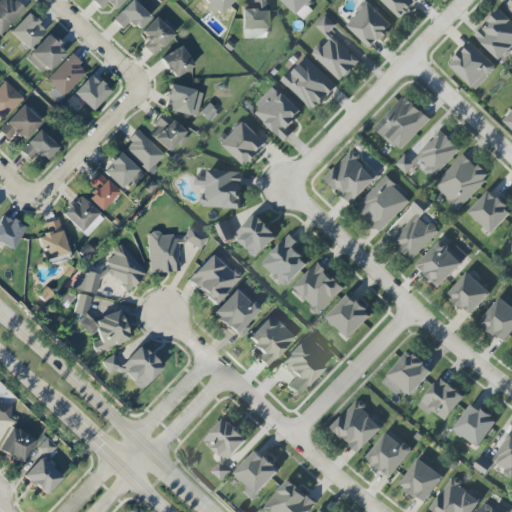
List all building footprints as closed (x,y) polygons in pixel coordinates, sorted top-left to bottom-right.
[(0,34),(23,11),(11,0),(1,0),(0,1),(0,34)] [(125,0),(91,0),(101,9),(108,2),(116,10),(125,0)] [(129,22),(138,30),(151,17),(132,0),(131,0),(112,20),(122,30),(129,22)] [(217,17),(233,0),(199,0),(200,0),(217,17)] [(242,39),(268,38),(266,0),(253,0),(251,0),(252,6),(241,6),(242,39)] [(312,0),(280,0),(303,21),(313,11),(307,6),(312,0)] [(380,0),(401,19),(419,0),(380,0)] [(371,48),(392,25),(368,3),(347,27),(371,48)] [(499,62),(511,49),(511,21),(501,9),(474,35),(499,62)] [(9,33),(28,50),(46,31),(27,13),(9,33)] [(315,26),(325,36),(335,26),(325,16),(315,26)] [(148,42),(143,47),(154,57),(174,35),(155,17),(139,34),(148,42)] [(66,51),(48,34),(25,59),(43,75),(66,51)] [(359,61),(332,37),(323,47),(320,44),(310,54),(341,82),(359,61)] [(497,67),(470,43),(449,66),(476,90),(497,67)] [(161,56),(171,79),(193,69),(183,46),(161,56)] [(87,72),(69,55),(46,81),(63,97),(87,72)] [(336,87),(306,57),(282,81),(312,111),(336,87)] [(73,94),(91,112),(110,92),(90,75),(73,94)] [(0,121),(0,122),(22,98),(4,81),(0,85),(0,121)] [(202,93),(169,85),(165,99),(170,100),(167,111),(196,118),(202,93)] [(252,112),(284,142),(293,132),(288,127),(302,112),(274,87),(252,112)] [(399,152),(430,121),(404,96),(374,128),(399,152)] [(200,114),(209,121),(217,112),(208,104),(200,114)] [(40,122),(22,105),(0,128),(0,132),(8,140),(15,133),(23,141),(40,122)] [(511,129),(511,112),(503,122),(511,129)] [(169,152),(175,144),(180,148),(189,136),(162,113),(153,124),(157,128),(150,136),(169,152)] [(222,145),(246,168),(272,140),(260,130),(256,134),(244,122),(222,145)] [(58,148),(39,130),(19,151),(28,159),(35,152),(45,162),(58,148)] [(123,148),(148,172),(164,155),(138,131),(123,148)] [(396,165),(406,174),(417,162),(434,178),(460,149),(439,131),(412,161),(405,154),(396,165)] [(101,171),(121,189),(138,170),(119,152),(101,171)] [(351,205),(376,179),(349,153),(325,179),(351,205)] [(432,187),(458,211),(489,177),(464,154),(432,187)] [(239,210),(242,173),(207,170),(207,177),(195,176),(194,186),(203,186),(202,207),(239,210)] [(118,192),(97,173),(88,183),(95,190),(87,198),(101,211),(118,192)] [(411,201),(385,176),(354,209),(380,233),(411,201)] [(511,213),(489,191),(468,213),(491,235),(511,213)] [(86,237),(103,219),(79,196),(61,214),(86,237)] [(411,261),(439,231),(430,223),(428,226),(419,218),(425,213),(420,209),(390,242),(411,261)] [(24,226),(1,215),(0,217),(0,243),(14,250),(24,226)] [(277,239),(257,215),(235,233),(225,220),(214,229),(226,244),(235,236),(253,258),(277,239)] [(37,237),(45,260),(68,252),(57,220),(45,224),(48,233),(37,237)] [(149,274),(179,272),(178,256),(178,254),(178,250),(181,243),(186,243),(201,250),(207,237),(188,228),(183,238),(176,239),(169,235),(163,235),(158,233),(147,233),(149,274)] [(309,265),(296,252),(301,247),(290,235),(261,263),(284,287),(309,265)] [(463,262),(440,241),(415,267),(438,289),(463,262)] [(146,274),(121,246),(101,265),(126,292),(146,274)] [(239,279),(213,254),(187,280),(214,306),(239,279)] [(320,314),(344,288),(317,263),(293,289),(320,314)] [(95,295),(100,276),(80,270),(74,289),(95,295)] [(470,316),(490,294),(467,273),(447,295),(470,316)] [(250,328),(246,324),(260,309),(237,287),(212,314),(239,339),(250,328)] [(349,340),(371,316),(348,294),(326,318),(349,340)] [(85,295),(73,300),(79,317),(88,340),(89,340),(94,353),(129,341),(119,311),(94,320),(85,295)] [(507,343),(511,334),(511,307),(497,298),(480,326),(507,343)] [(294,338),(270,315),(247,339),(261,353),(256,358),(266,368),(294,338)] [(296,397),(324,368),(299,343),(278,364),(293,379),(285,387),(296,397)] [(162,368),(140,346),(121,364),(111,354),(101,364),(110,374),(117,367),(139,391),(162,368)] [(432,372),(408,351),(381,382),(396,395),(401,390),(410,397),(432,372)] [(429,416),(432,411),(445,421),(464,397),(440,377),(417,406),(429,416)] [(383,427),(356,401),(331,429),(358,454),(383,427)] [(0,420),(10,421),(11,405),(0,404),(0,420)] [(453,431),(478,448),(497,421),(472,404),(453,431)] [(203,442),(222,459),(211,471),(222,481),(231,471),(225,465),(247,440),(224,419),(203,442)] [(0,451),(21,464),(35,439),(11,426),(0,445),(0,451)] [(389,479),(412,452),(388,432),(365,459),(389,479)] [(511,476),(511,432),(510,432),(491,465),(511,476)] [(33,447),(45,458),(55,448),(44,436),(33,447)] [(257,495),(279,471),(256,450),(234,474),(257,495)] [(45,496),(62,478),(40,458),(23,476),(45,496)] [(443,476),(418,459),(399,486),(425,504),(443,476)] [(433,511),(473,511),(481,500),(451,479),(430,510),(433,511)] [(269,511),(309,511),(316,504),(289,480),(264,507),(269,511)] [(511,511),(511,509),(510,511),(507,511),(496,505),(493,508),(484,503),(478,511),(511,511)]
